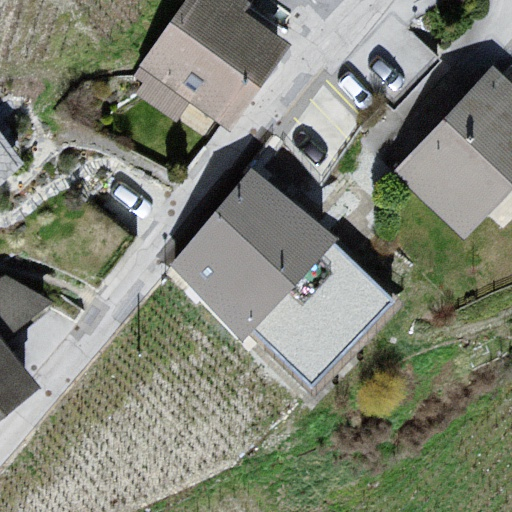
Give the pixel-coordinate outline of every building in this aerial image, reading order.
[(244,0),(214,0),(160,81),(267,144),(315,55),(244,0)] [(511,92),(421,184),(511,249),(511,248),(511,92)] [(0,140),(0,210),(33,186),(0,140)] [(276,187),(202,277),(284,355),(372,256),(276,187)] [(0,450),(5,456),(59,385),(0,320),(0,450)]
